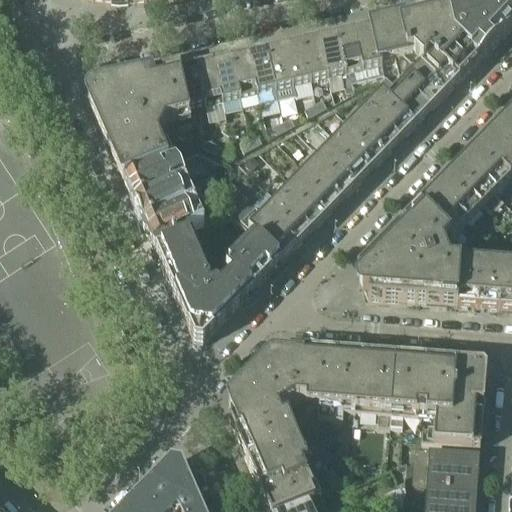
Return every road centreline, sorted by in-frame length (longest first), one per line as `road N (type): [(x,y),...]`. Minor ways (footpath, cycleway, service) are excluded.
road 1 (residential): [(185,406),(41,68)]
road 2 (residential): [(511,75),(276,317)]
road 3 (residential): [(41,68),(335,0)]
road 4 (residential): [(276,317),(511,342)]
road 5 (residential): [(500,511),(511,359)]
road 6 (residential): [(86,511),(185,406)]
road 7 (residential): [(276,317),(185,406)]
